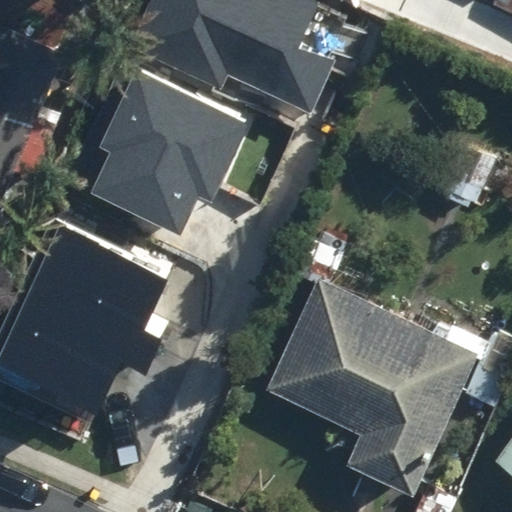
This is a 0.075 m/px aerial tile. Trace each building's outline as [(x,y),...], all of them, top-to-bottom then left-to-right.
[(316,0),(150,0),(130,46),(220,87),(226,72),(309,110),(330,63),(295,47),(316,0)] [(76,48),(20,25),(0,70),(0,223),(28,160),(46,168),(69,117),(50,108),(76,48)] [(248,118),(137,68),(101,147),(114,153),(95,196),(180,235),(198,193),(211,199),(248,118)] [(479,202),(509,151),(479,134),(450,185),(479,202)] [(61,223),(0,356),(0,366),(105,414),(127,365),(143,373),(159,339),(142,331),(169,272),(61,223)] [(491,344),(326,268),(274,382),(371,426),(358,454),(426,485),(491,344)] [(511,438),(497,459),(511,470),(511,438)]
